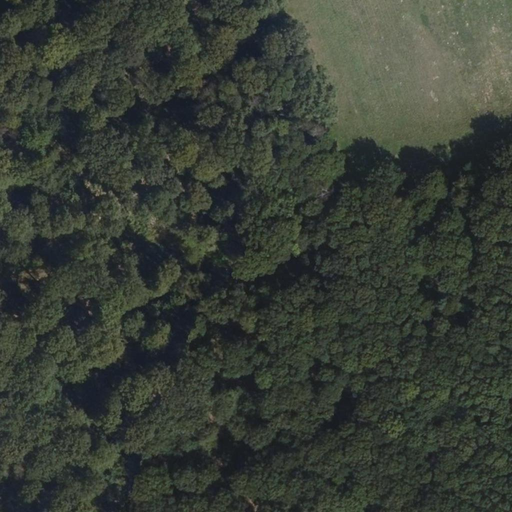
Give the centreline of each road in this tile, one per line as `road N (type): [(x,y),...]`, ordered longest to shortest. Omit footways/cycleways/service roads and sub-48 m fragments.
road 1 (track): [(0,277),(327,211),(511,156)]
road 2 (track): [(153,0),(0,216)]
road 3 (track): [(101,511),(0,362)]
